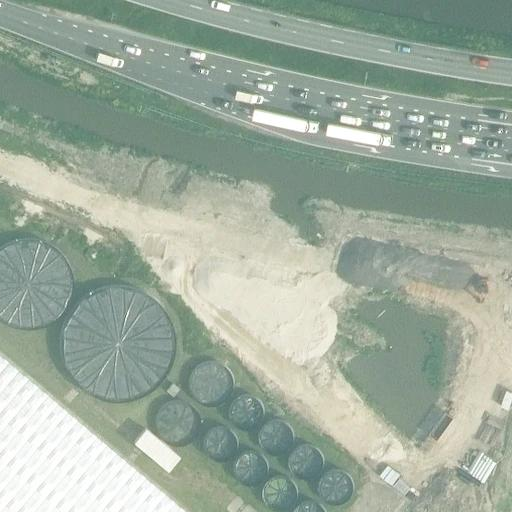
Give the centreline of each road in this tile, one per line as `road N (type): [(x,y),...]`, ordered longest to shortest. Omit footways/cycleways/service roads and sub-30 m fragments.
road 1 (primary): [(0,163),(235,254),(511,329)]
road 2 (primary): [(511,271),(233,199),(0,111)]
road 3 (primary): [(0,64),(99,103),(333,163),(511,196)]
road 4 (primary): [(511,138),(307,103),(58,38),(0,14)]
road 5 (primary): [(510,74),(330,43),(172,0)]
